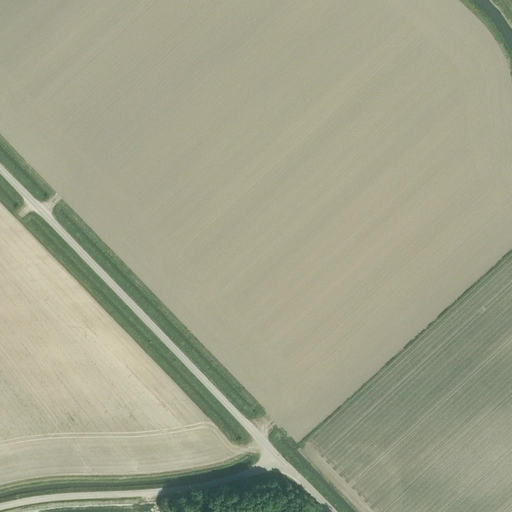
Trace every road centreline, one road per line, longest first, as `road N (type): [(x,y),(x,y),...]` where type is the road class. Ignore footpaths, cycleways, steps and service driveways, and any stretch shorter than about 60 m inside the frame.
road 1 (unclassified): [(278,458),(0,169)]
road 2 (unclassified): [(0,507),(188,487),(278,458)]
